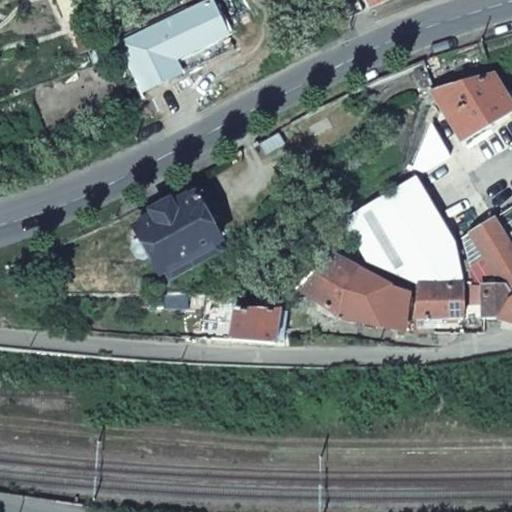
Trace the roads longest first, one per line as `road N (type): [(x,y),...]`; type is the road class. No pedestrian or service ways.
road 1 (tertiary): [(0,217),(139,167),(436,13),(483,0)]
road 2 (residential): [(0,338),(333,360),(428,360),(511,344)]
